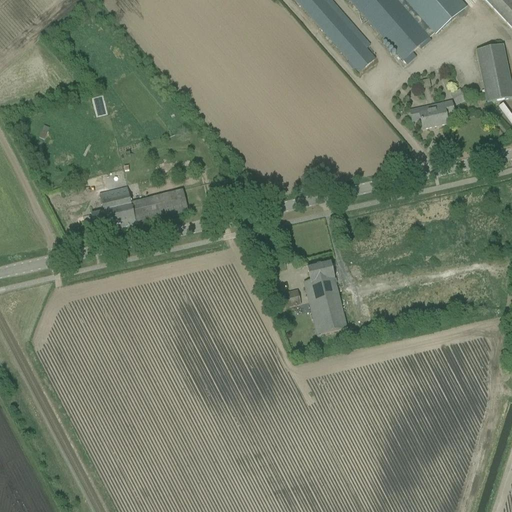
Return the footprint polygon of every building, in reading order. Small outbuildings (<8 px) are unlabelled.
[(294,0),(359,74),(375,61),(373,59),(325,4),(328,0),(294,0)] [(348,0),(403,62),(407,67),(416,59),(412,54),(429,39),(434,35),(435,37),(467,9),(458,0),(348,0)] [(482,0),(511,31),(511,2),(510,0),(482,0)] [(511,99),(511,91),(511,90),(503,47),(476,53),(487,105),(511,99)] [(460,91),(450,96),(456,108),(465,103),(460,91)] [(446,118),(454,116),(451,103),(442,106),(410,113),(412,124),(420,122),(422,131),(447,126),(446,118)] [(49,129),(44,127),(38,139),(44,141),(49,129)] [(188,213),(183,192),(131,204),(127,190),(105,195),(104,190),(98,192),(99,197),(104,213),(91,216),(95,231),(120,225),(121,229),(136,226),(188,213)] [(413,252),(357,262),(360,279),(416,269),(413,252)] [(307,269),(310,282),(303,284),(317,338),(347,330),(330,263),(307,269)] [(478,273),(366,297),(370,314),(398,308),(400,317),(483,299),(478,273)] [(301,306),(297,292),(282,296),(285,310),(301,306)]
